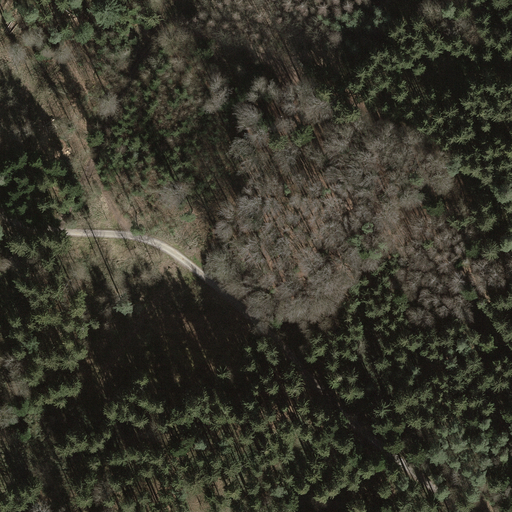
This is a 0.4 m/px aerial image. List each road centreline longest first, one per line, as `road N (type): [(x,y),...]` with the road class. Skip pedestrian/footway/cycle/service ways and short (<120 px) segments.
road 1 (track): [(466,511),(194,276),(133,236),(31,228),(0,213)]
road 2 (track): [(31,228),(76,197),(141,51),(160,33),(195,34),(264,56),(452,157)]
